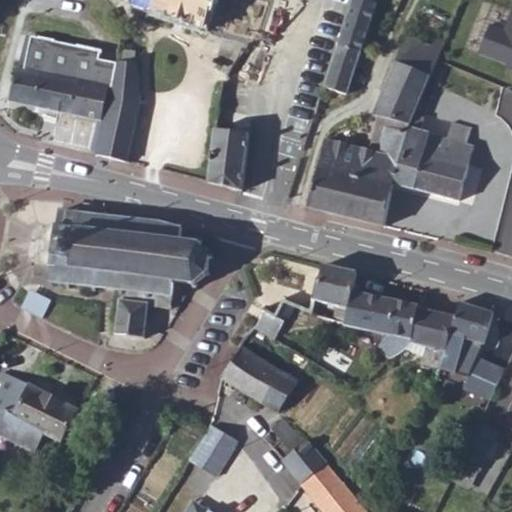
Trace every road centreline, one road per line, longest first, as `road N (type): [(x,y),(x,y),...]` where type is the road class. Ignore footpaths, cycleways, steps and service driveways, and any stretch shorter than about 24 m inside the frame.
road 1 (secondary): [(248,221),(511,291)]
road 2 (secondary): [(0,159),(248,221)]
road 3 (residential): [(146,371),(161,363),(248,221)]
road 4 (unknown): [(161,363),(235,429),(259,460),(273,502)]
road 5 (residential): [(0,311),(128,372),(146,371)]
road 6 (residential): [(146,371),(153,417),(95,511)]
